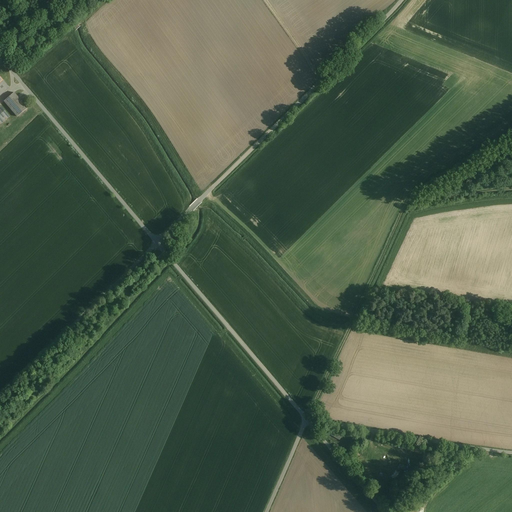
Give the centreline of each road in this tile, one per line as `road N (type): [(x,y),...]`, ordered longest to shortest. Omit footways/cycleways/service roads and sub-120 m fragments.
road 1 (unclassified): [(156,242),(399,0)]
road 2 (unclassified): [(0,57),(156,242)]
road 3 (unclassified): [(156,242),(306,419)]
road 4 (unclassified): [(0,395),(156,242)]
road 5 (unclassified): [(511,453),(306,419)]
road 6 (unclassified): [(306,419),(384,511)]
